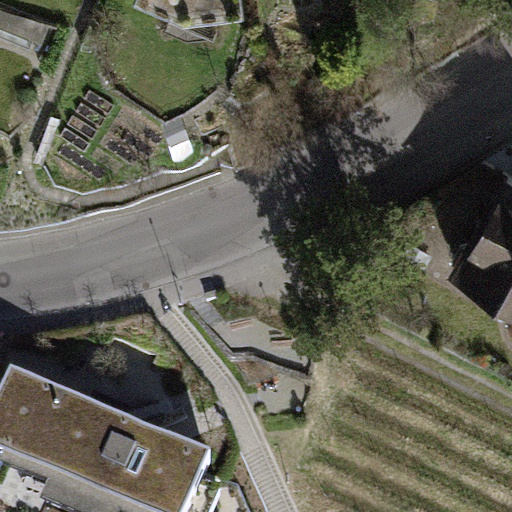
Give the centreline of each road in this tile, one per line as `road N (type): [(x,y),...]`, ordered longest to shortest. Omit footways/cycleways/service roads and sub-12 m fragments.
road 1 (tertiary): [(511,75),(348,177),(200,243),(128,266),(0,284)]
road 2 (track): [(511,400),(200,243)]
